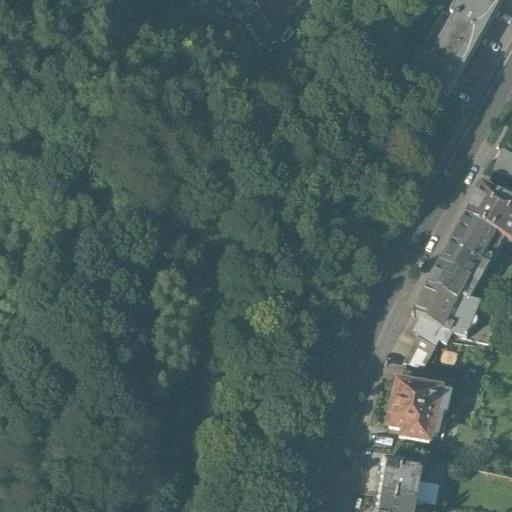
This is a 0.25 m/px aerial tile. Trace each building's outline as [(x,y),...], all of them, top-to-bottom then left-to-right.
[(502,0),(457,0),(449,14),(453,16),(429,58),(417,52),(408,75),(446,97),(502,0)] [(497,168),(511,173),(511,149),(505,147),(497,168)] [(497,186),(495,192),(481,184),(464,214),(496,232),(511,241),(511,239),(511,197),(510,197),(511,194),(497,186)] [(464,214),(448,244),(427,283),(456,299),(458,295),(469,298),(469,297),(480,300),(481,301),(486,291),(476,286),(487,264),(480,260),(496,232),(464,214)] [(456,299),(427,283),(411,312),(414,314),(414,313),(420,316),(421,316),(440,329),(465,336),(480,300),(469,297),(469,298),(458,295),(456,299)] [(421,316),(420,316),(414,327),(434,339),(440,329),(421,316)] [(434,345),(416,335),(402,362),(423,366),(434,345)] [(427,374),(403,369),(400,382),(424,388),(427,374)] [(400,382),(398,382),(398,385),(397,385),(397,387),(394,391),(394,397),(394,398),(395,398),(392,409),(391,411),(388,415),(389,421),(389,422),(389,425),(406,429),(404,437),(428,442),(430,435),(436,436),(442,411),(445,411),(449,393),(424,388),(400,382)] [(421,470),(403,467),(404,463),(383,459),(383,461),(382,461),(379,463),(378,470),(380,473),(381,473),(380,476),(382,476),(380,487),(378,487),(377,494),(415,500),(421,470)] [(413,511),(415,500),(377,494),(377,495),(378,496),(376,510),(374,510),(374,511),(413,511)]
